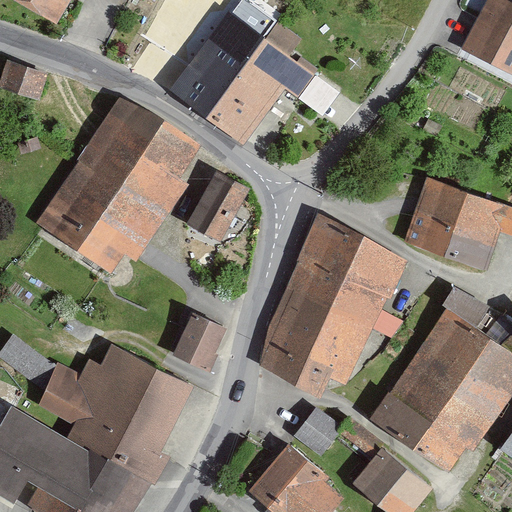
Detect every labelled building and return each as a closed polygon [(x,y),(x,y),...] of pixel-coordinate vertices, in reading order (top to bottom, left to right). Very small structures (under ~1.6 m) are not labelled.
[(36,0),(66,16),(74,0),(36,0)] [(261,0),(232,0),(173,80),(252,139),(293,83),(305,91),(323,67),(296,47),(306,33),(261,0)] [(511,0),(487,0),(463,48),(511,71),(511,0)] [(0,80),(0,81),(41,96),(51,69),(9,54),(0,80)] [(215,139),(118,81),(37,216),(117,264),(127,246),(144,257),(215,139)] [(223,161),(194,215),(229,234),(258,180),(223,161)] [(511,198),(434,170),(409,237),(495,268),(509,228),(511,229),(511,198)] [(327,212),(260,357),(346,397),(413,252),(327,212)] [(511,345),(458,303),(380,409),(460,468),(511,397),(511,345)] [(210,366),(229,323),(194,307),(174,351),(210,366)] [(13,331),(0,350),(0,355),(36,378),(51,355),(13,331)] [(21,393),(0,433),(0,475),(69,511),(117,511),(118,511),(119,511),(130,511),(198,382),(121,342),(109,363),(96,356),(87,372),(63,359),(46,397),(77,413),(74,420),(21,393)] [(324,401),(300,429),(324,449),(343,427),(348,421),(324,401)] [(348,421),(343,427),(381,457),(392,443),(396,438),(358,408),(348,421)] [(511,452),(511,429),(502,447),(511,452)] [(331,511),(351,489),(295,440),(254,487),(283,511),(331,511)] [(392,443),(381,457),(365,476),(402,505),(409,511),(417,511),(442,481),(392,443)]
